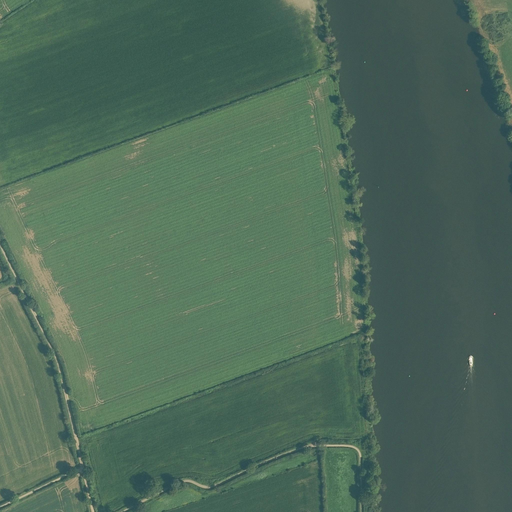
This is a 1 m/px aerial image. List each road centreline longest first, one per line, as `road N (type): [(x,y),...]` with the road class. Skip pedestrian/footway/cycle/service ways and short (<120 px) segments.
road 1 (track): [(361,511),(359,453),(341,445),(288,452),(211,486),(183,480),(121,511)]
road 2 (track): [(83,469),(57,360),(0,244)]
